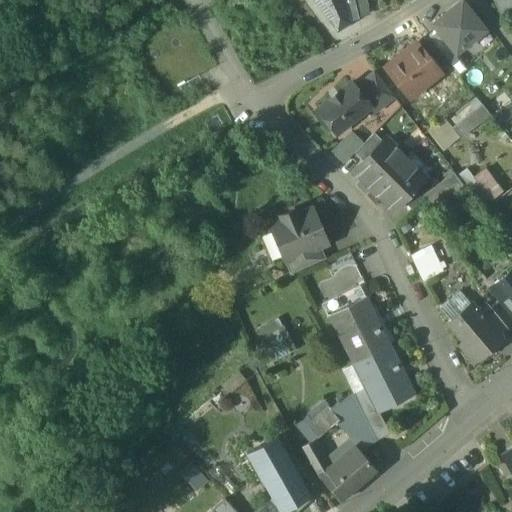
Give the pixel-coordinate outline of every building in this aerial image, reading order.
[(342,0),(318,0),(338,27),(347,21),(346,18),(342,0)] [(354,0),(342,0),(346,18),(358,15),(354,0)] [(354,0),(358,15),(371,12),(367,0),(354,0)] [(511,0),(494,0),(502,18),(511,13),(511,0)] [(462,2),(434,24),(439,31),(454,49),(456,52),(484,30),(462,2)] [(439,31),(429,38),(444,57),(454,49),(439,31)] [(415,44),(386,68),(409,98),(439,74),(415,44)] [(374,73),(354,88),(369,107),(368,108),(373,113),(393,97),(374,73)] [(350,83),(317,110),(336,133),(368,108),(369,107),(354,88),(350,83)] [(511,117),(511,102),(506,94),(488,108),(502,126),(511,117)] [(478,101),(448,124),(460,138),(489,115),(478,101)] [(374,133),(354,153),(363,161),(383,142),(374,133)] [(363,161),(353,171),(373,190),(404,159),(385,140),(383,142),(363,161)] [(404,159),(373,190),(392,210),(424,179),(404,159)] [(489,201),(504,190),(484,166),(470,177),(489,201)] [(453,174),(422,197),(431,209),(462,186),(453,174)] [(311,211),(296,217),(294,211),(280,217),(282,223),(272,228),(285,259),(318,245),(325,242),(311,211)] [(318,245),(285,259),(291,273),(324,259),(318,245)] [(432,252),(412,262),(421,284),(442,273),(432,252)] [(511,269),(489,288),(500,303),(511,317),(511,269)] [(489,288),(479,275),(471,281),(486,305),(491,311),(500,303),(489,288)] [(459,293),(439,310),(450,322),(470,306),(459,293)] [(365,298),(329,316),(352,364),(386,347),(371,316),(373,315),(365,298)] [(476,312),(471,305),(470,306),(450,322),(447,325),(463,344),(460,347),(473,364),(495,346),(496,348),(501,343),(499,340),(476,312)] [(491,311),(485,305),(476,312),(499,340),(508,332),(491,311)] [(258,327),(275,359),(296,347),(279,316),(258,327)] [(386,347),(352,364),(368,396),(376,413),(378,412),(412,395),(405,379),(402,381),(386,347)] [(376,413),(368,396),(357,402),(376,440),(388,434),(378,412),(376,413)] [(330,410),(309,427),(318,438),(339,421),(330,410)] [(277,435),(246,452),(279,511),(283,511),(311,497),(277,435)] [(329,470),(313,441),(302,447),(320,478),(329,470)] [(329,470),(320,478),(338,502),(375,471),(356,449),(329,470)] [(511,449),(502,456),(511,473),(511,449)] [(214,511),(237,511),(224,498),(211,508),(214,511)]
